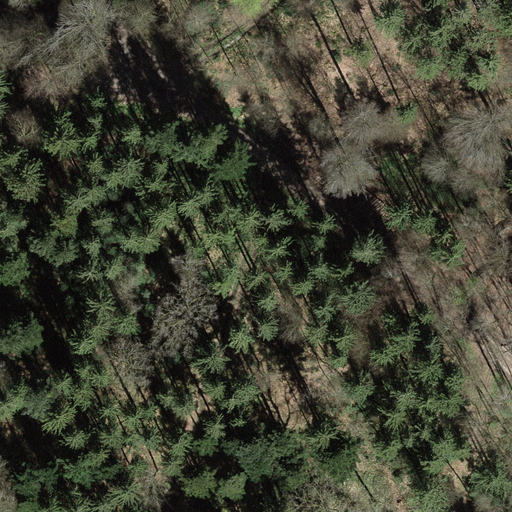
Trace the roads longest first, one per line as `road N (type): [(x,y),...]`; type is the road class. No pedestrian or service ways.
road 1 (track): [(511,363),(381,243),(189,103),(93,0)]
road 2 (track): [(0,32),(189,103)]
